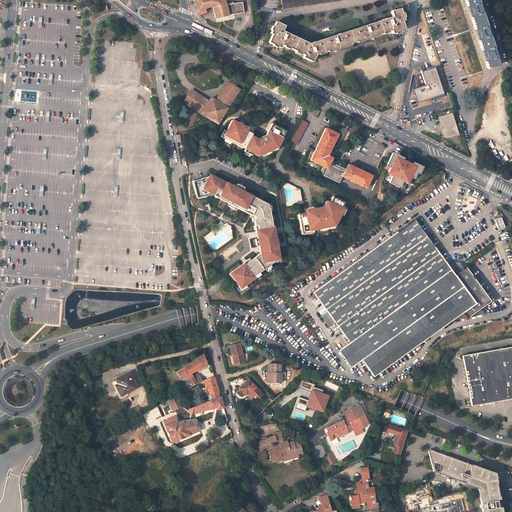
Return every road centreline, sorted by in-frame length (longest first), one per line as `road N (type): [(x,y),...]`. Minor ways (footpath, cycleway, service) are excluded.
road 1 (secondary): [(456,425),(228,315),(167,320),(54,359)]
road 2 (tertiary): [(475,168),(180,18)]
road 3 (tertiary): [(163,28),(187,30),(455,170)]
road 4 (unclassified): [(163,28),(156,71),(196,285)]
road 5 (residential): [(272,511),(248,474),(196,285)]
